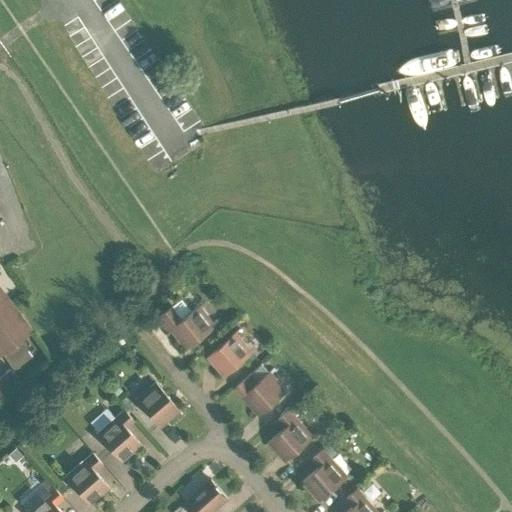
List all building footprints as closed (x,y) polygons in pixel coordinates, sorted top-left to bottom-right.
[(0,355),(2,353),(21,339),(32,331),(0,288),(0,355)] [(172,328),(186,346),(182,350),(183,351),(215,325),(201,306),(205,303),(204,302),(192,311),(182,298),(157,317),(168,331),(172,328)] [(208,356),(224,374),(220,378),(221,379),(252,351),(236,333),(241,329),(240,328),(208,356)] [(248,363),(255,357),(251,352),(244,359),(248,363)] [(235,387),(243,395),(258,413),(254,417),(255,418),(287,390),(271,372),(275,368),(274,367),(258,382),(251,373),(235,387)] [(6,370),(0,375),(0,391),(14,379),(6,370)] [(160,426),(178,410),(182,414),(183,413),(155,382),(137,398),(133,393),(132,394),(160,426)] [(119,386),(113,391),(118,396),(123,391),(119,386)] [(133,420),(124,409),(98,432),(94,428),(93,428),(121,460),(139,444),(143,449),(144,448),(125,427),(133,420)] [(270,442),(286,460),(317,433),(316,432),(312,435),(289,409),(279,418),(286,426),(265,445),(266,446),(270,442)] [(304,481),(320,499),(351,472),(351,471),(346,475),(323,448),(313,457),(320,465),(299,484),(300,485),(304,481)] [(102,463),(93,452),(66,475),(63,471),(62,472),(89,503),(107,487),(111,492),(112,491),(94,470),(102,463)] [(211,511),(228,498),(211,479),(184,502),(192,511),(211,511)] [(362,486),(365,490),(371,485),(368,481),(362,486)] [(63,497),(53,486),(27,509),(24,505),(23,506),(28,511),(61,511),(55,504),(63,497)] [(384,511),(386,511),(385,510),(382,511),(378,511),(357,487),(347,497),(354,505),(345,511),(384,511)]
